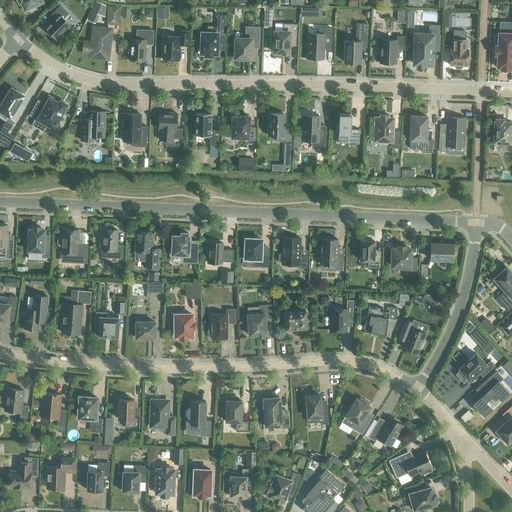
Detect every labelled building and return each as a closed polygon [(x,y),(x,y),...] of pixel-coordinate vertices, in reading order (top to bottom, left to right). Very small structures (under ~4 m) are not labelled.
[(40,0),(20,0),(25,10),(27,9),(28,11),(30,11),(34,9),(35,7),(34,6),(42,2),(40,0)] [(97,1),(94,7),(105,12),(105,6),(97,1)] [(60,5),(51,14),(55,19),(45,29),(56,39),(70,25),(64,19),(69,13),(60,5)] [(264,6),(264,11),(264,19),(272,19),(272,10),(272,6),(264,6)] [(158,7),(158,18),(168,19),(169,7),(158,7)] [(301,7),(300,16),(309,16),(309,8),(301,7)] [(108,23),(118,23),(119,8),(108,8),(108,23)] [(498,67),(511,68),(511,22),(501,22),(500,22),(500,23),(500,33),(498,33),(498,34),(499,34),(498,35),(497,35),(495,36),(495,42),(496,44),(498,44),(498,46),(496,46),(495,47),(494,53),(496,54),(498,54),(498,57),(496,56),(494,58),(494,64),(495,65),(497,65),(497,66),(497,68),(498,68),(498,67)] [(289,46),(296,46),(297,24),(283,23),(282,31),(274,31),(273,52),(282,53),(283,53),(287,53),(289,53),(289,46)] [(361,47),(367,47),(368,24),(356,23),(355,41),(345,41),(344,61),(360,62),(361,47)] [(440,35),(439,35),(439,26),(429,25),(429,34),(415,34),(415,43),(412,43),(412,53),(414,53),(414,64),(417,64),(417,66),(424,66),(424,64),(432,64),(432,55),(433,49),(439,50),(439,51),(440,35)] [(251,44),(259,44),(260,27),(251,27),(251,31),(245,31),(245,39),(235,38),(235,40),(233,40),(233,47),(235,47),(235,58),(237,58),(236,60),(243,60),(244,58),(251,59),(251,44)] [(96,28),(94,43),(86,42),(84,53),(94,54),(94,57),(108,58),(108,54),(110,53),(110,48),(109,47),(108,47),(111,30),(96,28)] [(325,46),(331,47),(332,28),(319,28),(318,34),(308,33),(307,58),(323,59),(324,49),(325,48),(325,46)] [(146,44),(153,44),(153,30),(137,30),(136,39),(130,39),(130,46),(128,46),(128,53),(130,53),(129,60),(145,61),(146,44)] [(180,45),(189,46),(189,31),(180,30),(180,36),(164,36),(163,60),(179,60),(180,45)] [(205,54),(205,56),(212,56),(212,54),(217,54),(217,45),(224,46),(225,32),(217,31),(217,33),(202,32),(201,40),(198,39),(197,48),(201,49),(201,53),(205,54)] [(396,48),(403,48),(404,36),(397,36),(396,40),(381,39),(380,62),(383,63),(383,65),(392,65),(392,63),(396,63),(396,48)] [(468,49),(466,49),(467,39),(453,39),(452,49),(450,49),(449,65),(455,65),(455,67),(456,68),(461,68),(462,67),(462,66),(467,66),(468,49)] [(0,110),(10,117),(19,103),(17,102),(21,94),(11,88),(10,90),(6,87),(0,95),(0,110)] [(60,123),(57,122),(66,105),(60,101),(59,103),(53,100),(54,98),(48,95),(43,104),(45,105),(38,119),(47,125),(46,127),(55,132),(60,123)] [(104,137),(105,112),(88,111),(88,120),(87,121),(86,122),(81,122),(80,140),(94,140),(94,136),(104,137)] [(193,120),(195,120),(194,134),(210,135),(209,145),(218,146),(219,130),(211,129),(211,113),(195,112),(195,114),(193,114),(193,120)] [(141,129),(140,128),(141,114),(124,113),(123,141),(133,141),(133,146),(146,147),(147,129),(141,129)] [(182,129),(176,129),(177,113),(159,113),(159,119),(158,119),(156,121),(156,126),(157,128),(158,128),(158,129),(160,129),(159,140),(173,140),(173,138),(182,139),(182,129)] [(291,129),(283,129),(284,114),(270,114),(269,136),(277,136),(277,141),(291,141),(291,129)] [(339,114),(339,127),(337,126),(335,133),(338,133),(338,143),(349,143),(350,141),(358,144),(359,144),(360,129),(350,129),(351,114),(339,114)] [(249,118),(248,118),(248,115),(242,115),(242,117),(233,117),(233,119),(230,118),(229,128),(232,129),(232,137),(247,138),(247,139),(254,140),(255,128),(248,127),(249,118)] [(399,131),(392,131),(393,118),(388,117),(388,115),(380,115),(380,117),(375,117),(374,140),(379,140),(378,143),(387,144),(387,141),(391,141),(391,147),(399,147),(399,131)] [(320,128),(319,126),(320,116),(303,116),(302,140),(312,141),(312,146),(325,146),(326,129),(320,129),(320,128)] [(433,140),(426,140),(427,116),(411,116),(410,140),(422,140),(422,146),(426,146),(426,152),(433,152),(433,140)] [(446,146),(464,147),(465,118),(447,117),(446,134),(439,133),(439,151),(446,152),(446,146)] [(7,133),(14,122),(8,118),(1,129),(2,130),(0,132),(0,142),(7,147),(13,137),(7,133)] [(511,139),(510,140),(511,122),(503,122),(503,120),(496,119),(496,122),(495,122),(494,144),(510,145),(510,152),(511,151),(511,139)] [(71,123),(69,133),(74,135),(77,125),(71,123)] [(14,142),(9,151),(28,161),(33,152),(14,142)] [(243,169),(254,170),(254,162),(243,161),(243,169)] [(5,258),(13,258),(14,240),(7,240),(7,225),(0,224),(0,246),(6,247),(5,258)] [(29,236),(26,236),(26,244),(28,244),(28,251),(42,251),(42,257),(49,257),(50,245),(43,245),(44,230),(40,230),(40,227),(33,226),(33,229),(29,229),(29,236)] [(73,262),(86,263),(87,244),(77,243),(78,230),(62,229),(62,238),(59,238),(58,239),(57,244),(59,246),(61,246),(61,253),(73,254),(73,262)] [(102,229),(102,241),(100,241),(100,247),(102,247),(101,250),(108,251),(111,254),(111,258),(123,258),(123,245),(117,245),(117,230),(102,229)] [(146,254),(146,260),(146,268),(158,268),(158,248),(152,248),(152,231),(136,231),(136,251),(144,252),(146,254)] [(182,262),(197,262),(197,248),(189,248),(190,236),(188,236),(188,233),(181,233),(181,236),(172,235),(172,237),(168,237),(168,246),(172,246),(171,255),(183,255),(182,262)] [(245,238),(245,258),(256,259),(255,266),(267,267),(268,251),(261,251),(262,239),(260,239),(258,238),(254,237),(253,239),(245,238)] [(283,237),(282,254),(278,254),(278,262),(282,262),(282,264),(298,265),(298,268),(307,268),(307,255),(299,255),(300,238),(283,237)] [(320,264),(336,265),(336,270),(343,270),(343,255),(337,254),(338,239),(321,239),(321,245),(319,245),(318,246),(318,251),(319,252),(321,252),(320,264)] [(367,267),(380,268),(380,256),(374,256),(374,241),(373,241),(371,239),(368,239),(367,240),(361,240),(360,260),(368,260),(367,267)] [(208,263),(222,263),(222,261),(233,262),(234,250),(226,249),(226,250),(222,250),(222,243),(209,242),(208,263)] [(430,259),(452,260),(453,244),(444,244),(440,244),(440,243),(439,243),(439,244),(431,243),(430,259)] [(392,248),(391,266),(400,267),(400,270),(416,270),(417,258),(410,258),(411,249),(392,248)] [(502,305),(507,310),(511,305),(511,273),(506,267),(502,271),(499,268),(492,274),(495,277),(494,279),(505,291),(501,295),(506,301),(502,305)] [(149,272),(148,282),(159,282),(159,272),(149,272)] [(8,278),(7,282),(12,283),(15,286),(18,287),(20,279),(8,278)] [(147,292),(163,292),(163,282),(159,282),(148,282),(147,282),(147,292)] [(429,282),(425,288),(431,291),(435,286),(429,282)] [(186,283),(186,298),(200,298),(200,283),(186,283)] [(77,304),(64,303),(63,319),(61,320),(61,325),(63,326),(62,333),(79,334),(80,323),(79,323),(80,316),(82,316),(83,303),(90,304),(91,292),(78,290),(77,304)] [(314,290),(305,291),(305,299),(314,299),(314,290)] [(400,294),(398,305),(404,305),(405,300),(408,301),(409,295),(400,294)] [(424,295),(421,302),(435,308),(439,297),(432,294),(431,297),(424,295)] [(34,295),(33,309),(27,309),(25,328),(38,329),(39,317),(45,317),(47,296),(34,295)] [(9,296),(8,305),(0,303),(0,320),(6,322),(8,308),(15,309),(17,297),(9,296)] [(321,297),(321,305),(329,305),(329,297),(321,297)] [(118,300),(117,314),(125,314),(126,300),(118,300)] [(347,300),(346,309),(330,308),(330,331),(346,331),(347,316),(353,317),(353,300),(347,300)] [(265,319),(272,318),(271,304),(259,305),(260,314),(248,315),(249,327),(246,327),(247,333),(249,333),(249,335),(258,335),(258,337),(264,336),(264,334),(266,334),(265,319)] [(388,318),(395,319),(397,308),(389,306),(388,313),(382,312),(382,308),(369,306),(367,316),(370,317),(369,323),(365,322),(365,323),(364,331),(364,332),(386,335),(385,335),(388,318)] [(211,328),(209,330),(208,331),(208,333),(209,335),(211,336),(211,338),(227,338),(227,323),(235,323),(235,309),(226,309),(226,314),(211,314),(211,328)] [(305,312),(306,312),(306,310),(305,311),(284,312),(283,312),(283,313),(285,328),(284,328),(285,330),(286,329),(306,328),(307,328),(307,327),(305,312)] [(96,313),(96,322),(99,323),(99,335),(99,336),(117,337),(118,337),(118,336),(119,318),(118,317),(118,318),(106,317),(106,313),(96,313)] [(169,325),(175,324),(175,336),(180,336),(180,339),(187,339),(187,336),(192,336),(192,329),(193,329),(193,322),(192,322),(192,314),(169,314),(169,325)] [(511,316),(501,326),(508,334),(511,330),(511,316)] [(489,321),(482,327),(486,332),(493,326),(489,321)] [(136,322),(136,338),(148,338),(152,338),(152,339),(153,339),(153,338),(155,338),(155,322),(136,322)] [(424,342),(422,341),(425,333),(410,327),(403,347),(417,353),(420,348),(421,349),(424,342)] [(482,369),(486,373),(495,365),(490,361),(486,365),(476,353),(466,361),(465,360),(459,365),(461,367),(459,368),(469,380),(482,369)] [(496,371),(478,388),(483,394),(472,404),(483,416),(492,408),(486,401),(494,393),(501,400),(509,392),(499,381),(502,378),(496,371)] [(7,388),(4,410),(20,412),(20,418),(27,419),(29,406),(22,405),(24,390),(7,388)] [(41,417),(58,418),(57,429),(64,430),(66,410),(59,409),(61,394),(57,394),(57,393),(55,393),(55,394),(43,393),(41,417)] [(308,422),(322,421),(322,424),(328,424),(327,408),(321,409),(320,395),(306,396),(308,422)] [(79,396),(78,418),(90,418),(90,423),(95,424),(94,432),(102,433),(103,419),(96,418),(97,398),(79,396)] [(125,427),(139,428),(139,416),(133,416),(134,400),(130,399),(130,398),(129,396),(125,396),(123,397),(123,399),(119,399),(119,409),(117,409),(115,410),(115,414),(116,416),(118,416),(118,419),(125,419),(125,427)] [(281,425),(281,428),(289,427),(288,412),(280,412),(279,397),(263,398),(264,405),(261,405),(262,414),(264,414),(265,426),(281,425)] [(236,431),(248,431),(248,421),(241,421),(242,401),(239,401),(239,398),(230,398),(230,400),(226,400),(226,410),(224,410),(223,419),(226,419),(226,421),(236,422),(236,431)] [(356,398),(345,416),(354,421),(350,427),(361,434),(368,422),(363,419),(370,406),(367,404),(368,402),(361,398),(359,400),(356,398)] [(152,400),(151,426),(158,427),(158,430),(166,430),(166,434),(174,434),(175,417),(167,417),(168,401),(152,400)] [(191,401),(190,407),(187,407),(187,418),(190,418),(190,423),(200,424),(199,435),(210,436),(211,421),(205,421),(206,401),(191,401)] [(511,407),(503,416),(508,421),(497,431),(499,434),(498,435),(503,441),(505,440),(507,442),(511,438),(511,407)] [(468,409),(460,416),(465,421),(472,414),(468,409)] [(378,420),(367,437),(373,440),(376,439),(383,443),(385,442),(390,446),(391,445),(390,445),(394,437),(397,439),(405,427),(389,417),(385,423),(383,423),(378,420)] [(144,436),(142,441),(145,444),(150,444),(151,440),(149,436),(144,436)] [(175,448),(174,463),(182,464),(183,448),(175,448)] [(389,460),(397,478),(408,472),(410,476),(419,472),(420,476),(431,471),(430,467),(431,466),(425,452),(403,462),(400,455),(389,460)] [(334,456),(330,463),(337,467),(341,461),(334,456)] [(9,487),(13,487),(13,488),(26,488),(30,488),(31,473),(38,473),(38,458),(25,457),(24,462),(18,461),(18,471),(10,471),(9,487)] [(47,488),(52,488),(53,490),(58,490),(59,488),(63,489),(64,471),(74,472),(74,459),(61,458),(61,465),(58,465),(58,467),(48,467),(48,473),(46,474),(46,479),(48,480),(47,488)] [(299,458),(296,466),(302,468),(305,461),(299,458)] [(102,475),(108,476),(109,463),(98,462),(97,472),(88,471),(87,490),(102,490),(102,475)] [(139,477),(145,477),(146,465),(134,465),(133,472),(123,471),(122,491),(124,491),(125,493),(130,493),(131,492),(138,492),(139,477)] [(161,465),(161,469),(157,469),(156,478),(152,478),(152,488),(156,488),(156,493),(160,493),(160,496),(168,497),(168,493),(173,493),(173,485),(172,485),(173,480),(174,469),(169,469),(170,466),(161,465)] [(306,468),(303,479),(311,482),(314,471),(306,468)] [(193,494),(210,495),(210,494),(211,471),(211,470),(210,470),(194,469),(194,475),(189,475),(189,487),(188,487),(188,488),(189,488),(194,488),(193,493),(193,494)] [(230,496),(246,497),(246,482),(253,482),(253,469),(242,469),(242,476),(231,476),(230,478),(229,478),(228,479),(228,481),(227,482),(228,484),(228,486),(230,486),(230,496)] [(318,477),(325,483),(312,499),(307,495),(302,501),(306,505),(303,509),(306,511),(314,511),(318,508),(321,511),(323,511),(334,499),(333,498),(343,486),(325,469),(318,477)] [(293,473),(290,480),(276,475),(272,484),(269,483),(266,491),(269,492),(268,495),(274,498),(273,501),(281,504),(282,501),(283,501),(290,484),(296,487),(300,475),(293,473)] [(366,478),(359,484),(363,489),(370,483),(366,478)] [(403,488),(405,495),(409,494),(411,500),(409,500),(411,509),(413,508),(414,510),(423,507),(424,509),(432,507),(432,505),(435,504),(434,501),(437,500),(435,493),(432,494),(430,487),(421,490),(419,483),(403,488)] [(357,490),(352,494),(356,499),(361,494),(357,490)]
